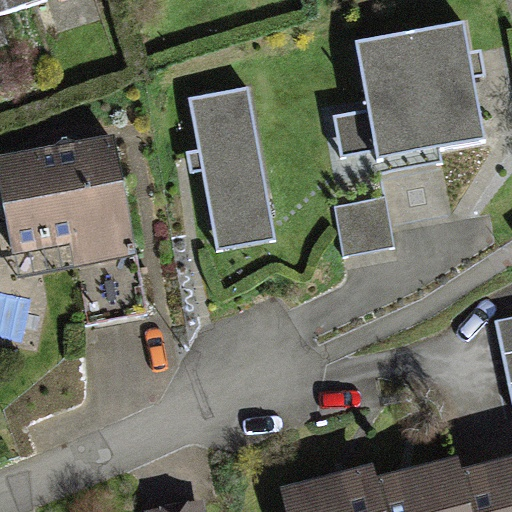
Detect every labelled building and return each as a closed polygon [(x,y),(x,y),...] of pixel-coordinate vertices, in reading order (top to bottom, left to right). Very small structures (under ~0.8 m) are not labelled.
[(113,0),(0,0),(0,44),(115,4),(113,0)] [(433,29),(330,48),(349,166),(449,148),(433,29)] [(127,122),(7,155),(40,271),(160,238),(127,122)] [(511,511),(511,456),(459,469),(469,511),(511,511)] [(469,511),(459,469),(457,458),(370,479),(378,511),(469,511)] [(286,511),(378,511),(370,479),(367,466),(281,487),(286,511)]
